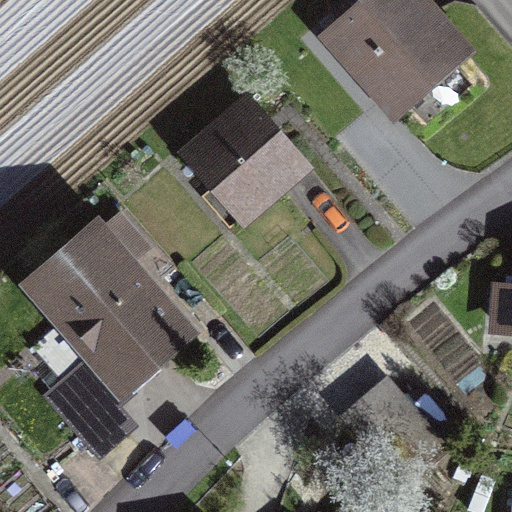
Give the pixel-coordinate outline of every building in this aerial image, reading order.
[(366,0),(327,34),(396,113),(467,52),(421,0),(366,0)] [(305,163),(250,100),(187,155),(241,218),(305,163)] [(86,357),(119,396),(131,386),(199,328),(98,210),(18,278),(57,324),(86,357)] [(511,285),(497,284),(494,322),(511,323),(511,285)] [(32,345),(61,378),(86,357),(57,324),(32,345)] [(119,396),(86,357),(61,378),(43,394),(98,458),(139,423),(122,404),(136,392),(131,386),(119,396)] [(388,382),(347,416),(396,474),(436,440),(388,382)]
